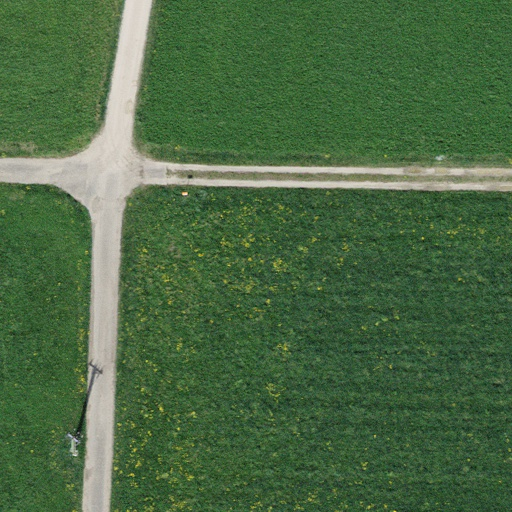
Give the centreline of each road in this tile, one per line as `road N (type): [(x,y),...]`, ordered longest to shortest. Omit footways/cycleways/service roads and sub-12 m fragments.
road 1 (track): [(511,176),(108,172)]
road 2 (track): [(108,172),(93,511)]
road 3 (track): [(136,0),(108,172)]
